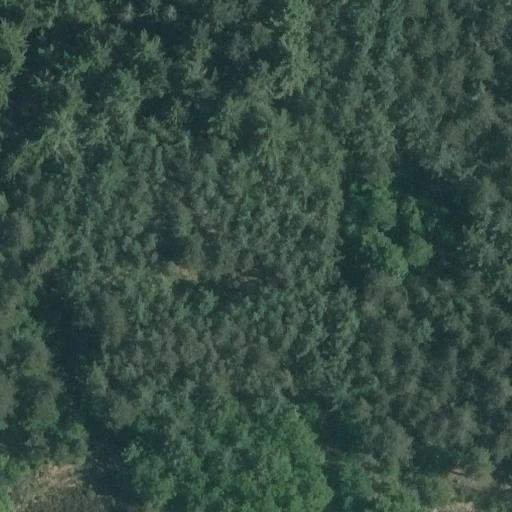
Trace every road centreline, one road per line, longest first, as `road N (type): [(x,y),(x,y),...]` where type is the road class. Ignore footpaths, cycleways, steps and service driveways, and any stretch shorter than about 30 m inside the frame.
road 1 (track): [(336,511),(325,415),(328,300),(380,0)]
road 2 (track): [(359,107),(451,221),(511,273)]
